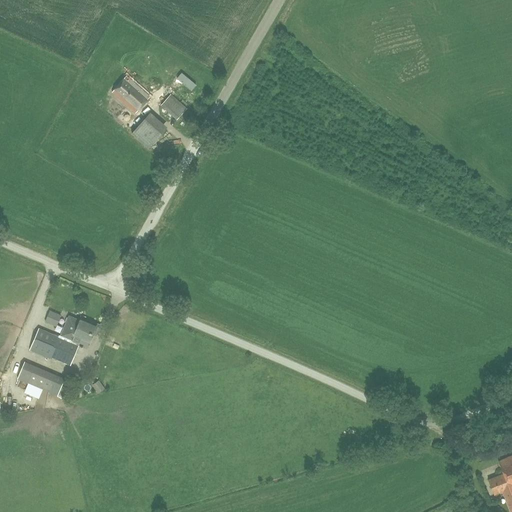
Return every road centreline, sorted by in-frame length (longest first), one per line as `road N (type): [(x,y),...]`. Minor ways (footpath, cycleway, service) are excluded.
road 1 (unclassified): [(511,397),(456,420),(420,422),(113,287)]
road 2 (unclassified): [(113,287),(279,0)]
road 3 (unclassified): [(113,287),(0,241)]
